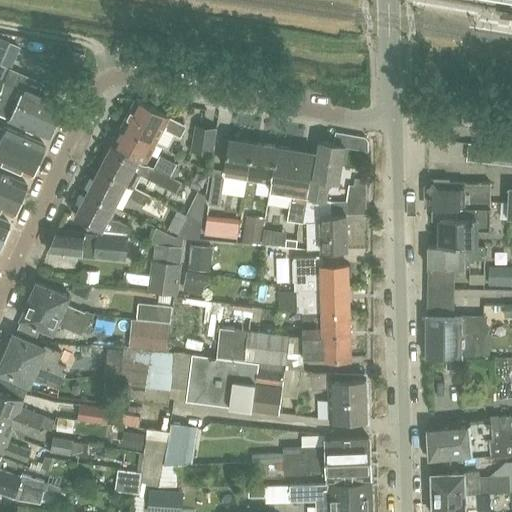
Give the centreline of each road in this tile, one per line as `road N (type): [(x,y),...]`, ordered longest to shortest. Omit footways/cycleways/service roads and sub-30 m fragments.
road 1 (residential): [(391,127),(105,74),(0,309)]
road 2 (tertiary): [(404,511),(391,127)]
road 3 (tertiary): [(391,127),(385,0)]
